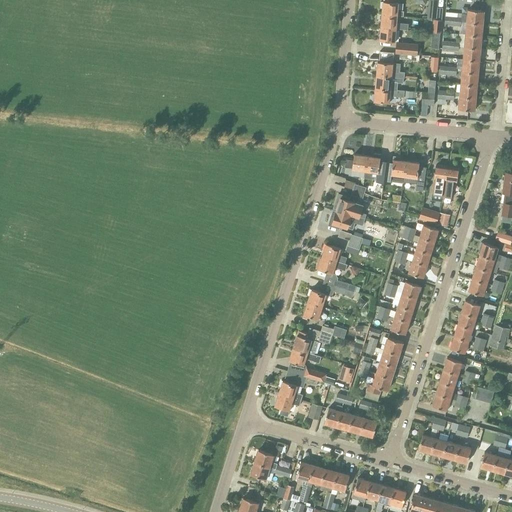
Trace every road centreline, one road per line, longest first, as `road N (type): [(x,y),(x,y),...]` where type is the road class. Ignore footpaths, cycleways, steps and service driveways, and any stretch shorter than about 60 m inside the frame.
road 1 (residential): [(390,462),(490,136)]
road 2 (residential): [(243,421),(339,119)]
road 3 (residential): [(390,462),(243,421)]
road 4 (residential): [(490,136),(339,119)]
road 5 (residential): [(498,137),(510,0)]
road 6 (residential): [(511,496),(390,462)]
